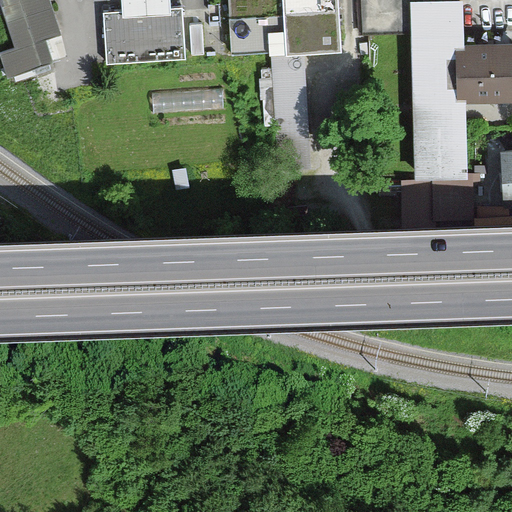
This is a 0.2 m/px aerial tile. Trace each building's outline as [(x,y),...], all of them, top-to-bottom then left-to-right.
[(65,39),(51,0),(0,0),(0,5),(11,37),(0,40),(0,47),(11,81),(55,67),(48,45),(65,39)] [(125,0),(127,12),(176,10),(175,0),(125,0)] [(282,0),(286,55),(346,52),(343,0),(282,0)] [(446,0),(363,0),(365,39),(416,37),(421,180),(476,178),(473,105),(511,103),(511,47),(472,48),(470,3),(446,4),(446,0)] [(127,12),(105,14),(108,64),(185,60),(183,9),(176,10),(127,12)] [(511,151),(501,152),(503,200),(511,199),(511,151)]
